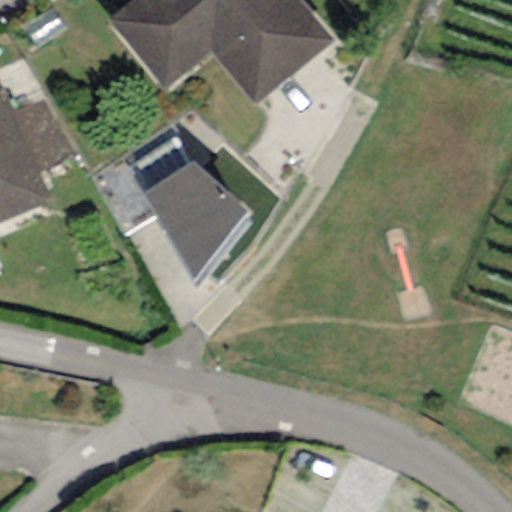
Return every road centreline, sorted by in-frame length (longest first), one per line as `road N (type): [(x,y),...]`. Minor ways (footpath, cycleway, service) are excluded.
road 1 (residential): [(488,511),(454,469),(174,370)]
road 2 (residential): [(174,370),(14,511)]
road 3 (residential): [(174,370),(0,336)]
